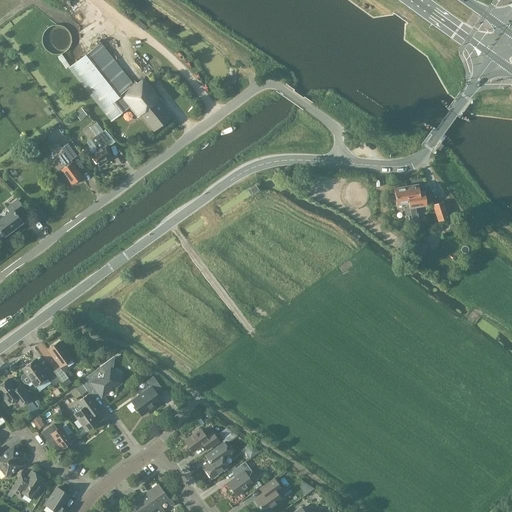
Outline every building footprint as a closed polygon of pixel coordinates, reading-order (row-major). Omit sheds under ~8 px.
[(42,34),(41,39),(41,40),(42,45),(45,49),(49,52),(53,54),(58,54),(63,52),(67,49),(69,45),(70,40),(71,40),(71,39),(70,34),(67,30),(63,27),(58,25),(53,25),(49,27),(45,30),(42,34)] [(107,117),(110,121),(128,107),(136,117),(139,115),(152,131),(170,117),(157,101),(159,99),(143,78),(136,84),(134,81),(132,83),(99,42),(68,67),(107,117)] [(81,107),(76,112),(81,118),(86,114),(81,107)] [(91,125),(88,127),(95,136),(90,139),(97,149),(89,154),(97,165),(110,156),(107,151),(108,150),(106,147),(114,142),(104,129),(102,131),(95,122),(91,125)] [(347,123),(344,128),(353,134),(356,129),(347,123)] [(81,177),(69,160),(76,155),(67,143),(60,148),(63,152),(57,156),(64,167),(61,169),(71,184),(81,177)] [(405,187),(408,207),(408,208),(426,205),(423,193),(419,193),(417,185),(405,187)] [(406,208),(408,207),(405,187),(393,188),(395,204),(405,202),(406,208)] [(438,197),(445,194),(442,187),(435,190),(438,197)] [(0,237),(3,235),(21,222),(16,215),(25,209),(17,199),(5,208),(7,212),(0,217),(0,237)] [(442,202),(441,202),(432,205),(434,210),(433,210),(437,222),(447,218),(442,202)] [(402,235),(399,239),(393,246),(401,252),(410,241),(402,235)] [(418,241),(408,255),(418,262),(428,249),(418,241)] [(48,350),(60,366),(52,372),(59,381),(63,388),(70,382),(62,371),(66,368),(64,364),(70,359),(58,342),(48,350)] [(110,369),(111,368),(111,360),(110,359),(80,381),(82,385),(87,391),(90,395),(97,390),(101,397),(107,393),(108,386),(115,387),(120,383),(110,369)] [(59,381),(52,372),(48,366),(41,371),(33,360),(21,369),(25,373),(21,376),(21,379),(24,383),(27,384),(31,381),(35,387),(47,378),(52,386),(59,381)] [(159,399),(156,395),(163,390),(152,376),(146,381),(150,387),(140,394),(141,395),(132,402),(141,415),(148,409),(148,408),(159,399)] [(21,388),(19,385),(14,389),(7,379),(0,384),(0,394),(8,405),(15,400),(20,406),(29,399),(21,388)] [(82,385),(77,389),(82,395),(87,391),(82,385)] [(85,431),(98,422),(93,416),(99,411),(94,404),(87,394),(77,402),(81,408),(73,414),(85,431)] [(40,426),(47,421),(42,413),(34,418),(40,426)] [(222,429),(228,436),(235,430),(229,423),(222,429)] [(48,443),(54,439),(61,449),(71,442),(60,427),(55,430),(51,425),(40,432),(48,443)] [(206,450),(219,441),(211,431),(205,436),(200,429),(184,441),(192,452),(202,444),(206,450)] [(252,454),(260,448),(254,440),(246,446),(252,454)] [(209,461),(208,462),(202,466),(211,478),(228,466),(222,458),(230,452),(222,442),(205,456),(209,461)] [(13,469),(17,466),(17,463),(16,461),(21,457),(12,446),(0,454),(0,467),(5,475),(11,471),(12,472),(14,470),(13,469)] [(236,477),(227,483),(236,495),(251,483),(247,478),(250,470),(244,462),(231,471),(236,477)] [(26,477),(20,473),(17,477),(9,490),(17,494),(19,491),(31,498),(43,479),(30,471),(26,477)] [(273,479),(262,486),(262,485),(258,489),(263,494),(255,500),(263,511),(264,511),(281,500),(276,492),(280,489),(273,479)] [(306,490),(313,487),(309,480),(303,483),(306,490)] [(157,483),(147,491),(158,506),(160,505),(166,500),(170,506),(174,503),(169,497),(168,498),(157,483)] [(65,511),(67,511),(61,507),(68,495),(56,487),(45,504),(53,510),(52,511),(65,511)] [(146,511),(149,511),(156,508),(158,511),(162,511),(164,511),(160,505),(158,506),(147,491),(137,498),(146,511)] [(146,511),(137,498),(127,505),(132,511),(146,511)]
